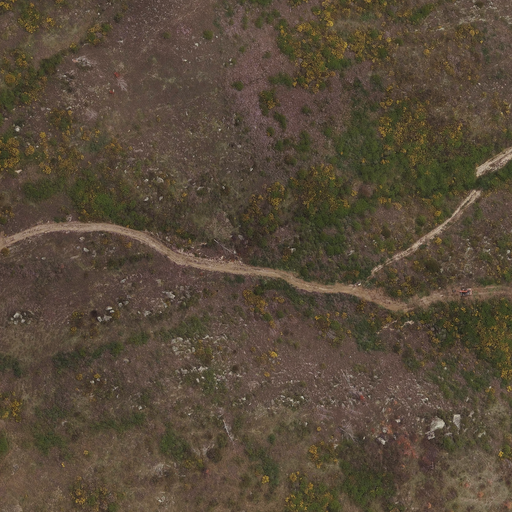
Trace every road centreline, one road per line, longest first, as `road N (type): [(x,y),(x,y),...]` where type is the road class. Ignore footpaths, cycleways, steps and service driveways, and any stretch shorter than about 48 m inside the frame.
road 1 (track): [(0,241),(70,220),(114,221),(188,255),(270,263),(316,282),(359,280),(440,224),(492,160),(511,150)]
road 2 (track): [(359,280),(406,303),(475,286),(511,293)]
